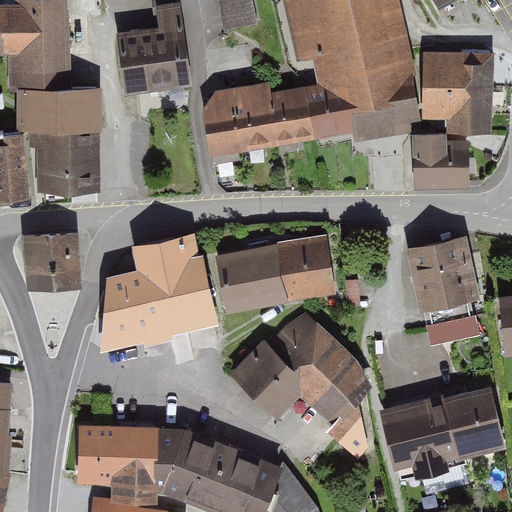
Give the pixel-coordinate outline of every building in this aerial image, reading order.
[(67,0),(0,0),(0,52),(8,52),(9,87),(70,85),(67,0)] [(159,31),(116,37),(123,92),(190,84),(179,0),(172,0),(155,2),(159,31)] [(400,0),(288,0),(286,1),(298,63),(313,60),(318,83),(273,92),(271,80),(217,91),(204,111),(214,160),(355,133),(357,141),(423,128),(413,75),(415,75),(400,0)] [(253,0),(218,0),(226,31),(259,23),(253,0)] [(496,54),(425,53),(424,119),(449,120),(449,134),(494,135),(496,54)] [(97,88),(13,90),(14,132),(33,131),(34,197),(99,195),(97,88)] [(448,134),(413,135),(414,190),(473,189),(472,142),(448,142),(448,134)] [(21,135),(0,136),(0,199),(24,198),(21,135)] [(73,230),(21,234),(26,290),(78,286),(73,230)] [(460,232),(401,247),(418,310),(476,295),(460,232)] [(127,270),(100,274),(95,339),(99,357),(218,327),(203,279),(190,233),(130,242),(131,250),(124,251),(127,270)] [(325,236),(214,255),(224,311),(334,292),(325,236)] [(511,288),(494,292),(504,359),(511,358),(511,288)] [(303,310),(266,347),(304,387),(297,394),(349,447),(366,429),(367,397),(363,368),(303,310)] [(261,342),(228,372),(271,418),(297,394),(304,387),(266,347),(261,342)] [(484,376),(380,403),(396,465),(410,462),(415,481),(447,473),(444,460),(502,445),(484,376)] [(0,384),(0,482),(10,385),(0,384)] [(152,429),(73,429),(73,483),(105,483),(152,484),(152,429)] [(177,429),(152,429),(152,484),(152,489),(210,511),(260,511),(277,466),(177,429)] [(282,460),(277,466),(260,511),(319,511),(317,504),(282,460)] [(152,484),(105,483),(105,499),(75,498),(73,511),(142,511),(136,511),(136,501),(151,501),(152,489),(152,484)]
